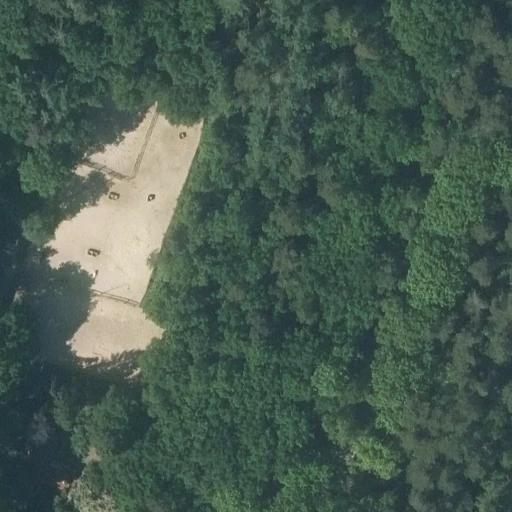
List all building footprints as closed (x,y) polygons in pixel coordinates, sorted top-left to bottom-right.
[(54,172),(39,167),(34,185),(49,190),(54,172)] [(0,232),(0,259),(7,261),(13,236),(0,232)] [(5,362),(0,364),(0,386),(12,383),(5,362)] [(130,424),(102,438),(113,460),(141,447),(130,424)] [(57,439),(32,429),(10,485),(34,495),(40,480),(60,488),(68,468),(48,460),(57,439)]
